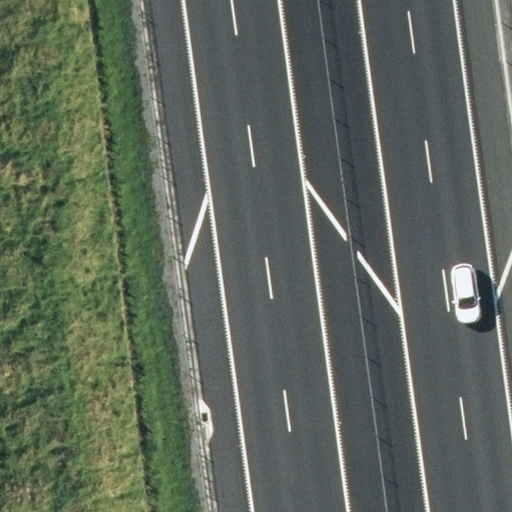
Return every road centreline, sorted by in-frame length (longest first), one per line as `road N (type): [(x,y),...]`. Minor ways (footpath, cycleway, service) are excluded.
road 1 (motorway): [(294,511),(220,0)]
road 2 (motorway): [(405,0),(470,511)]
